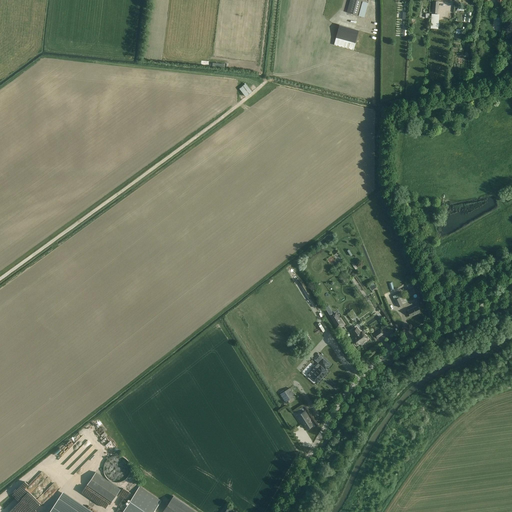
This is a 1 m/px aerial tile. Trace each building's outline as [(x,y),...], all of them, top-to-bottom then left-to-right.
[(350,0),(347,12),(358,15),(362,2),(366,3),(366,2),(366,0),(350,0)] [(438,29),(439,14),(431,14),(430,28),(438,29)] [(339,24),(334,45),(353,50),(358,30),(339,24)] [(358,35),(357,38),(358,40),(359,42),(361,44),(363,45),(365,46),(368,45),(370,44),(372,42),(373,40),(374,38),(373,35),(372,33),(370,31),(368,30),(365,29),(363,30),(361,31),(359,33),(358,35)] [(244,84),(239,88),(240,90),(243,92),(246,96),(252,91),(249,88),(246,85),(244,83),(244,84)] [(367,284),(371,291),(376,287),(372,281),(367,284)] [(395,300),(394,300),(398,307),(402,305),(399,298),(403,296),(402,292),(393,296),(395,300)] [(407,310),(408,312),(410,317),(420,312),(417,306),(407,310)] [(344,324),(336,312),(330,316),(337,329),(339,327),(342,325),(342,326),(344,324)] [(357,328),(352,332),(356,337),(353,340),(356,345),(362,341),(363,342),(367,339),(363,334),(362,335),(357,328)] [(380,328),(371,334),(373,337),(374,336),(376,339),(384,334),(382,331),(383,331),(380,328)] [(313,369),(308,374),(310,377),(317,383),(328,371),(326,369),(330,365),(319,355),(318,355),(319,356),(316,360),(315,359),(315,360),(318,363),(313,369)] [(280,394),(282,398),(285,402),(294,396),(290,388),(280,394)] [(282,413),(286,418),(290,414),(286,409),(282,413)] [(302,424),(303,423),(307,429),(312,426),(309,420),(310,420),(305,411),(297,416),(302,424)] [(96,472),(87,485),(111,502),(120,489),(96,472)] [(36,480),(40,484),(45,479),(41,475),(36,480)] [(122,511),(153,511),(161,500),(140,486),(125,509),(122,511)] [(197,511),(173,496),(161,511),(197,511)] [(48,511),(80,511),(59,497),(48,511)]
